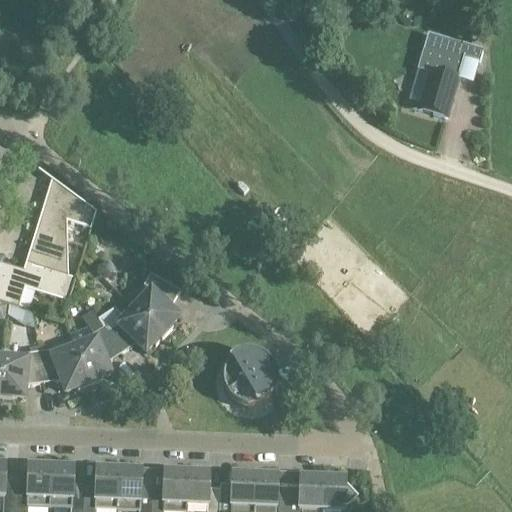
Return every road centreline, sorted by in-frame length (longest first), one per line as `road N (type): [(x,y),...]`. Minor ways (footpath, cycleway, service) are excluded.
road 1 (residential): [(327,442),(345,423),(306,369),(25,139)]
road 2 (residential): [(327,442),(0,434)]
road 3 (track): [(511,194),(390,148),(360,128),(262,0)]
